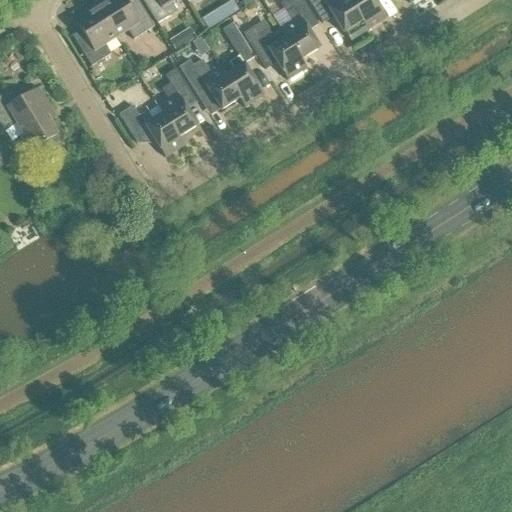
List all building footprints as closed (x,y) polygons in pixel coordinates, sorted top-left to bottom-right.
[(135,0),(129,0),(124,4),(121,0),(110,0),(96,9),(115,39),(127,32),(133,42),(154,29),(135,0)] [(171,4),(177,0),(143,0),(141,2),(157,26),(177,14),(171,4)] [(280,32),(285,40),(300,63),(301,62),(319,51),(308,34),(318,27),(300,0),(289,0),(279,6),(291,24),(280,32)] [(347,1),(346,0),(305,0),(322,26),(332,20),(342,36),(344,35),(350,43),(367,33),(347,1)] [(385,21),(374,3),(379,0),(348,0),(347,1),(367,33),(385,21)] [(231,3),(217,11),(224,22),(237,14),(231,3)] [(103,47),(115,39),(96,9),(74,23),(93,53),(84,59),(90,68),(99,63),(109,56),(103,47)] [(237,60),(238,59),(241,63),(251,56),(240,39),(240,40),(233,29),(223,36),(229,46),(229,47),(237,60)] [(285,40),(276,46),(267,32),(258,38),(253,29),(242,36),(265,73),(276,66),(287,83),(306,71),(301,62),(300,63),(285,40)] [(178,38),(168,44),(175,54),(184,48),(178,38)] [(233,73),(225,78),(224,79),(239,101),(238,102),(244,110),(263,98),(241,63),(238,59),(237,60),(228,65),(233,73)] [(225,78),(219,70),(209,77),(205,70),(196,75),(189,63),(178,70),(196,99),(207,92),(220,113),(238,102),(239,101),(224,79),(225,78)] [(196,128),(186,112),(196,105),(175,72),(165,78),(170,86),(161,92),(168,102),(157,109),(163,117),(178,140),(196,128)] [(56,137),(57,137),(49,124),(52,122),(48,116),(51,114),(38,92),(17,104),(10,93),(0,99),(0,127),(3,132),(15,125),(23,139),(20,140),(29,154),(33,151),(34,155),(42,157),(56,149),(58,141),(57,141),(58,140),(56,137)] [(184,148),(178,140),(163,117),(153,124),(146,114),(139,119),(132,109),(118,117),(137,146),(150,138),(164,160),(184,148)]
